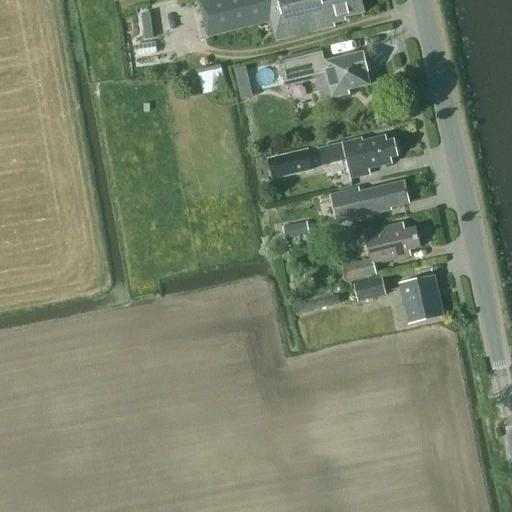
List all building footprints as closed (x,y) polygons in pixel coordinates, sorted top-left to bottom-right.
[(199,0),(208,36),(271,21),(275,41),(333,27),(332,23),(344,20),(344,17),(364,12),(360,0),(199,0)] [(145,40),(154,39),(152,26),(143,27),(145,40)] [(324,62),(321,49),(281,59),(284,70),(280,71),(284,86),(316,79),(321,99),(330,97),(330,98),(348,94),(347,90),(369,85),(366,72),(367,72),(362,52),(324,62)] [(202,71),(206,91),(228,87),(224,67),(202,71)] [(246,67),(234,69),(238,85),(249,82),(246,67)] [(386,142),(385,136),(362,142),(361,139),(342,143),(350,179),(369,175),(368,169),(391,164),(390,158),(397,156),(393,140),(386,142)] [(312,171),(306,149),(267,159),(272,181),(312,171)] [(408,204),(403,182),(359,192),(358,188),(330,195),(334,213),(337,223),(360,217),(391,210),(391,208),(408,204)] [(282,227),(285,240),(309,235),(306,222),(282,227)] [(404,231),(402,223),(363,232),(370,260),(341,267),(345,282),(376,274),(374,265),(410,256),(409,250),(419,248),(415,228),(404,231)] [(443,316),(434,276),(399,284),(407,325),(443,316)] [(385,296),(381,278),(353,285),(357,302),(385,296)] [(332,296),(329,286),(292,296),(297,315),(339,304),(337,295),(332,296)]
